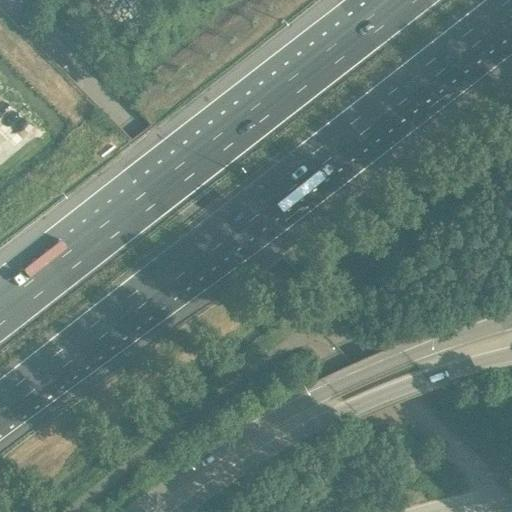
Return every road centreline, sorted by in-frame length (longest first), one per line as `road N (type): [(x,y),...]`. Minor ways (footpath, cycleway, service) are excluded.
road 1 (motorway): [(0,410),(511,12)]
road 2 (motorway): [(403,0),(0,315)]
road 3 (secondary): [(511,320),(314,397),(138,511)]
road 4 (secondary): [(183,511),(328,416),(511,353)]
